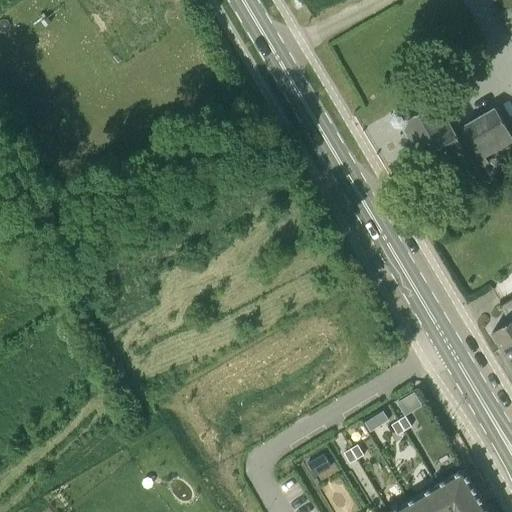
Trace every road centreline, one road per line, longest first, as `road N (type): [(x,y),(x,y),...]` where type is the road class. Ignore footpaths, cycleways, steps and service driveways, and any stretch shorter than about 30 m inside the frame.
road 1 (primary): [(449,346),(243,0)]
road 2 (residential): [(449,346),(267,455),(260,474),(280,511)]
road 3 (primary): [(511,450),(449,346)]
